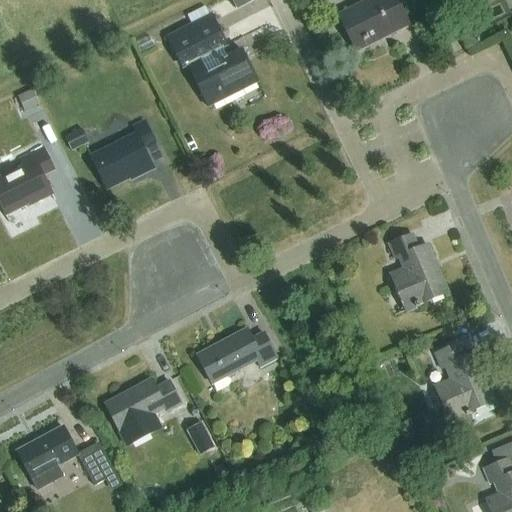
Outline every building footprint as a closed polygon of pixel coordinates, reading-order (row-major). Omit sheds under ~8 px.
[(370,0),(337,16),(356,53),(410,26),(396,0),(370,0)] [(228,59),(224,50),(218,38),(222,35),(212,16),(168,38),(177,58),(182,56),(185,62),(188,60),(191,65),(188,67),(209,108),(258,84),(242,52),(228,59)] [(40,105),(32,91),(18,97),(26,112),(40,105)] [(137,135),(91,158),(107,190),(153,168),(164,162),(155,145),(144,123),(133,128),(137,135)] [(65,139),(72,153),(90,144),(83,130),(65,139)] [(191,137),(184,140),(191,153),(198,150),(191,137)] [(24,167),(0,179),(0,204),(6,217),(29,206),(29,208),(53,196),(43,177),(54,171),(43,149),(20,161),(24,167)] [(406,312),(448,294),(428,247),(418,251),(413,237),(390,246),(395,260),(399,259),(404,271),(391,276),(406,312)] [(253,339),(247,329),(198,356),(212,384),(257,360),(261,367),(278,358),(264,333),(253,339)] [(446,368),(452,380),(435,387),(449,421),(493,403),(473,355),(465,358),(459,345),(436,354),(442,370),(446,368)] [(152,381),(106,406),(120,433),(128,447),(161,429),(153,415),(166,408),(168,412),(182,405),(170,382),(157,389),(152,381)] [(201,424),(191,430),(196,440),(207,435),(201,424)] [(18,453),(31,480),(78,455),(64,428),(18,453)] [(106,460),(98,445),(78,456),(95,488),(106,482),(97,464),(106,460)] [(489,511),(511,511),(511,469),(508,460),(501,463),(484,470),(491,485),(495,483),(499,493),(485,499),(489,511)] [(311,511),(324,511),(318,500),(308,505),(311,511)]
